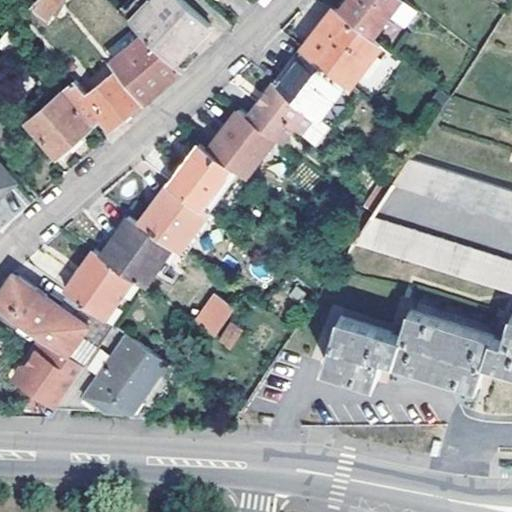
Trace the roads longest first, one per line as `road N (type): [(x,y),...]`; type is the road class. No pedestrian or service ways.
road 1 (residential): [(277,0),(0,250)]
road 2 (secondary): [(267,466),(0,456)]
road 3 (secondary): [(455,498),(267,466)]
